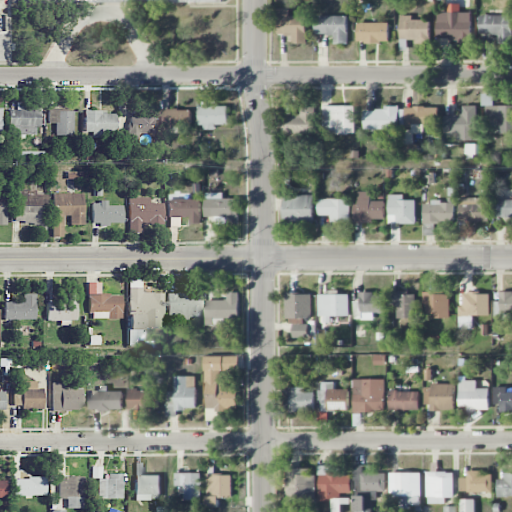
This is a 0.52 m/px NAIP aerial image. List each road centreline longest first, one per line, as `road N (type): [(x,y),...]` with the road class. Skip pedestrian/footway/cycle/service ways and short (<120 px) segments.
road 1 (residential): [(511,75),(0,78)]
road 2 (residential): [(511,441),(0,443)]
road 3 (residential): [(263,260),(0,260)]
road 4 (residential): [(254,0),(263,260)]
road 5 (residential): [(263,260),(264,511)]
road 6 (residential): [(511,259),(263,260)]
